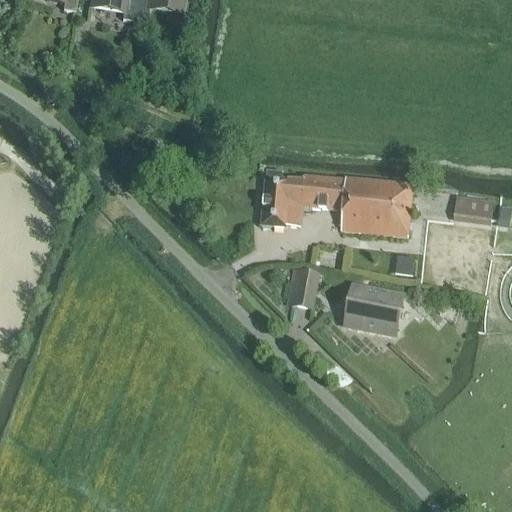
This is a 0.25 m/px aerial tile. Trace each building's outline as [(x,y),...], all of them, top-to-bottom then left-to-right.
[(75,15),(77,0),(31,0),(31,2),(64,7),(63,13),(75,15)] [(122,23),(134,25),(136,17),(138,0),(91,0),(90,12),(123,17),(122,23)] [(181,19),(184,0),(138,0),(136,17),(147,19),(148,13),(181,19)] [(134,25),(133,29),(145,31),(147,19),(136,17),(134,25)] [(408,240),(412,188),(345,182),(345,184),(304,181),(303,186),(282,184),(282,176),(266,175),(261,229),(286,231),(286,230),(300,231),(302,210),(342,214),(341,234),(408,240)] [(456,199),(454,219),(491,224),(493,205),(456,199)] [(501,209),(499,225),(501,225),(511,227),(511,214),(511,210),(504,210),(501,209)] [(416,278),(418,260),(400,258),(397,275),(416,278)] [(294,275),(288,307),(312,312),(318,279),(294,275)] [(396,333),(403,300),(353,290),(345,329),(362,332),(363,326),(396,333)]
